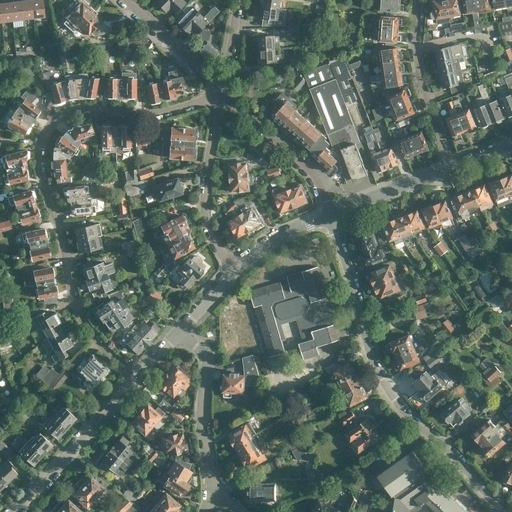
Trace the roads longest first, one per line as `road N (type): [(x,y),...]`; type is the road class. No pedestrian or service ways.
road 1 (residential): [(134,381),(79,311),(38,153),(59,116),(79,109),(143,116),(221,92)]
road 2 (residential): [(501,511),(443,439),(391,393),(331,216)]
road 3 (residential): [(230,267),(204,214),(221,92)]
road 4 (residential): [(7,511),(134,381)]
road 5 (residential): [(452,165),(418,71),(419,0)]
road 6 (residential): [(331,216),(316,176),(221,92)]
road 7 (residential): [(212,479),(198,425),(206,356),(180,331)]
road 8 (residential): [(221,92),(122,0)]
road 9 (residential): [(331,216),(452,165)]
